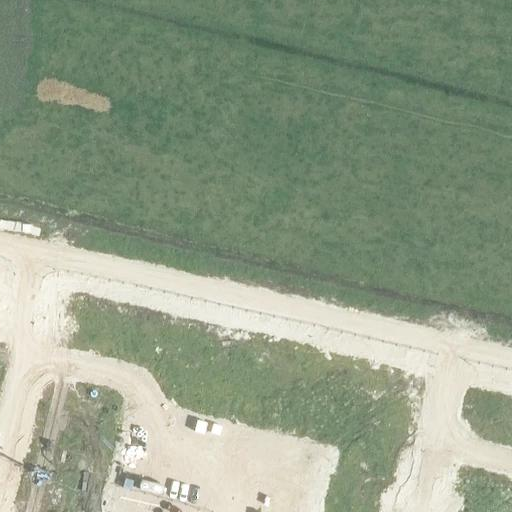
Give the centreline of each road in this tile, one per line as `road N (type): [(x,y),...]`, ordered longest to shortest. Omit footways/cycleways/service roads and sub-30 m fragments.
road 1 (residential): [(37,254),(464,348)]
road 2 (track): [(290,0),(511,37)]
road 3 (residential): [(464,348),(425,511)]
